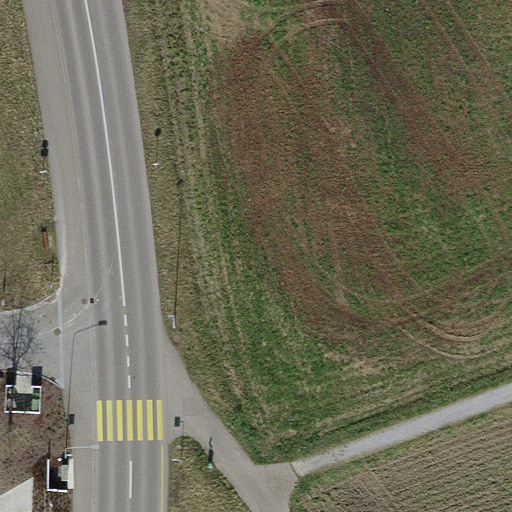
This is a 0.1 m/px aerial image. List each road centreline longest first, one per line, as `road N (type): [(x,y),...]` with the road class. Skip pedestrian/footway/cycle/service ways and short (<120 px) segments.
road 1 (tertiary): [(85,0),(108,111),(128,352)]
road 2 (track): [(255,486),(511,395)]
road 3 (track): [(273,511),(182,390),(128,352)]
road 4 (tertiary): [(128,352),(131,511)]
road 5 (residential): [(128,352),(0,343)]
